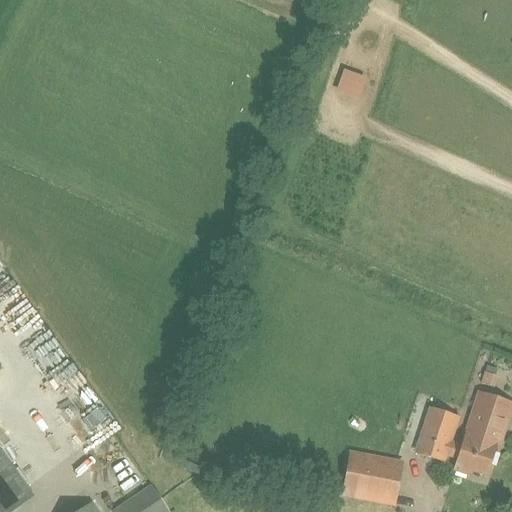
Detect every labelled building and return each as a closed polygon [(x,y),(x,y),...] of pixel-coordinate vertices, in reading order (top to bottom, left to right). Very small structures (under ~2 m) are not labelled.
[(464,431),(502,443),(511,411),(511,404),(476,393),(464,431)] [(462,434),(464,438),(464,440),(463,439),(461,446),(450,442),(458,419),(429,409),(415,453),(443,462),(446,456),(457,460),(453,471),(468,476),(470,471),(485,476),(494,450),(494,447),(500,447),(502,443),(464,431),(462,434)] [(0,511),(5,511),(29,496),(0,456),(0,511)] [(382,463),(362,458),(349,456),(342,496),(394,506),(401,466),(382,463)] [(110,511),(167,511),(150,485),(110,511)]
